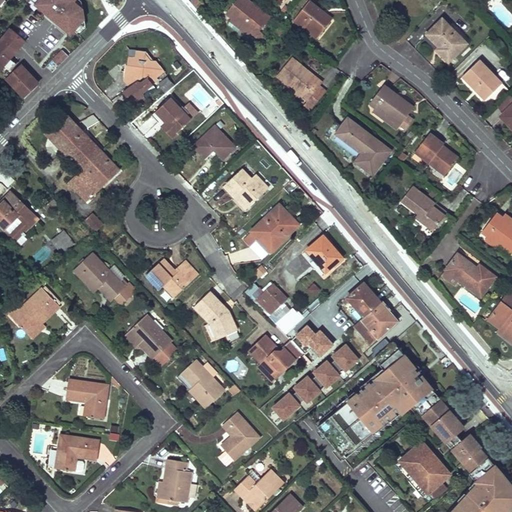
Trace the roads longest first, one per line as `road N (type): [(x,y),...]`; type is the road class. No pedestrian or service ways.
road 1 (primary): [(508,402),(163,0)]
road 2 (residential): [(70,511),(165,422),(83,336)]
road 3 (residential): [(355,0),(374,41),(511,172)]
road 4 (unclassified): [(185,228),(201,237),(281,341)]
road 5 (residential): [(67,73),(147,157),(154,185)]
